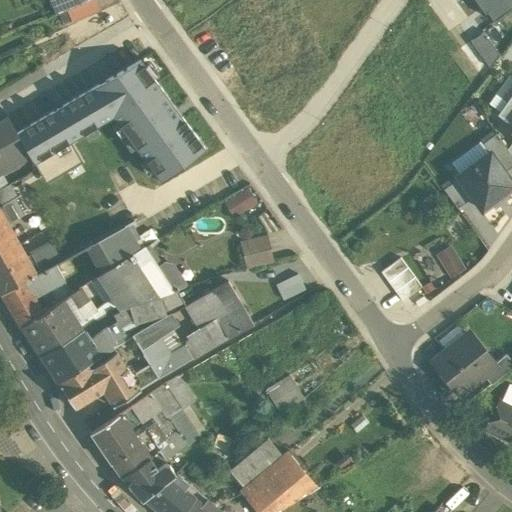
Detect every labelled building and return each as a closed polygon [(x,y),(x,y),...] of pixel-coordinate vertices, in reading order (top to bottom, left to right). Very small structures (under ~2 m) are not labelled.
[(49,0),(55,15),(88,0),(49,0)] [(511,0),(476,0),(475,1),(484,14),(486,13),(493,22),(511,8),(511,0)] [(483,33),(471,41),(489,67),(500,55),(483,33)] [(460,49),(452,57),(476,84),(485,77),(460,49)] [(205,150),(140,60),(15,133),(18,138),(27,152),(34,163),(39,160),(52,181),(82,163),(70,142),(113,117),(160,182),(205,150)] [(511,95),(497,116),(511,126),(511,95)] [(7,118),(0,121),(0,148),(18,138),(15,133),(7,118)] [(489,152),(504,172),(511,166),(511,156),(507,150),(496,135),(483,144),(489,152)] [(18,138),(0,148),(0,167),(27,152),(18,138)] [(472,198),(482,210),(511,188),(511,183),(504,172),(489,152),(456,176),(458,179),(472,198)] [(472,198),(458,179),(443,190),(457,209),(472,198)] [(235,214),(255,202),(247,189),(228,201),(235,214)] [(0,271),(16,263),(0,235),(0,230),(30,214),(31,213),(19,193),(15,196),(0,204),(0,271)] [(87,246),(102,272),(135,250),(131,242),(137,238),(129,223),(87,246)] [(247,266),(271,261),(265,237),(242,243),(247,266)] [(60,262),(51,243),(16,263),(0,271),(0,293),(57,264),(60,262)] [(158,295),(172,292),(156,267),(143,246),(136,250),(102,272),(98,275),(115,298),(120,307),(129,304),(158,295)] [(435,255),(450,278),(464,270),(449,246),(435,255)] [(408,267),(402,258),(382,272),(388,281),(408,267)] [(172,292),(185,287),(171,265),(162,263),(156,267),(172,292)] [(57,264),(0,293),(20,326),(21,325),(42,312),(31,294),(63,277),(57,264)] [(415,276),(408,267),(388,281),(395,290),(415,276)] [(283,300),(304,289),(297,275),(275,286),(283,300)] [(421,285),(415,276),(395,290),(401,299),(421,285)] [(253,323),(229,282),(204,296),(228,337),(253,323)] [(42,312),(21,325),(31,341),(32,341),(40,354),(61,341),(52,326),(75,312),(89,300),(79,288),(42,312)] [(172,292),(158,295),(163,310),(182,302),(176,291),(172,292)] [(158,295),(129,304),(133,320),(163,310),(158,295)] [(228,337),(204,296),(185,307),(197,328),(209,348),(228,337)] [(115,298),(90,311),(95,317),(110,309),(120,307),(115,298)] [(120,307),(110,309),(115,320),(116,320),(120,327),(133,320),(129,304),(120,307)] [(169,313),(150,323),(131,335),(149,362),(158,376),(192,357),(185,345),(183,346),(170,354),(159,337),(172,329),(177,326),(169,313)] [(115,320),(87,336),(98,355),(127,338),(120,327),(116,320),(115,320)] [(61,341),(40,354),(57,380),(77,368),(98,355),(87,336),(81,328),(61,341)] [(197,328),(185,335),(187,339),(182,342),(185,345),(192,357),(193,358),(209,348),(197,328)] [(172,329),(159,337),(170,354),(183,346),(172,329)] [(469,333),(444,353),(440,353),(435,357),(434,364),(439,370),(442,370),(460,393),(474,382),(473,380),(481,374),(483,375),(495,366),(493,364),(469,333)] [(116,353),(81,374),(77,368),(57,380),(74,406),(103,390),(112,405),(139,387),(130,374),(116,353)] [(511,361),(506,354),(493,364),(495,366),(483,375),(491,384),(511,366),(511,361)] [(149,362),(130,374),(139,387),(158,376),(149,362)] [(287,374),(264,389),(272,402),(296,387),(287,374)] [(164,383),(131,405),(141,420),(174,398),(164,383)] [(511,385),(508,384),(500,400),(511,406),(511,404),(511,385)] [(296,387),(272,402),(281,417),(303,399),(296,387)] [(511,404),(511,406),(500,400),(487,429),(511,440),(511,404)] [(139,442),(121,412),(91,432),(122,477),(149,457),(151,456),(139,442)] [(182,434),(159,450),(166,459),(189,443),(182,434)] [(268,436),(229,468),(244,486),(283,455),(268,436)] [(244,486),(239,490),(256,511),(257,511),(274,511),(318,486),(296,456),(290,459),(286,452),(283,455),(244,486)] [(421,507),(448,481),(420,453),(393,478),(421,507)] [(149,457),(122,477),(123,478),(124,478),(128,483),(127,484),(134,492),(140,498),(144,495),(175,472),(170,465),(165,463),(158,469),(149,457)] [(189,482),(177,471),(175,472),(144,495),(163,511),(202,511),(211,501),(206,497),(202,502),(185,487),(189,482)] [(223,511),(211,501),(202,511),(223,511)]
